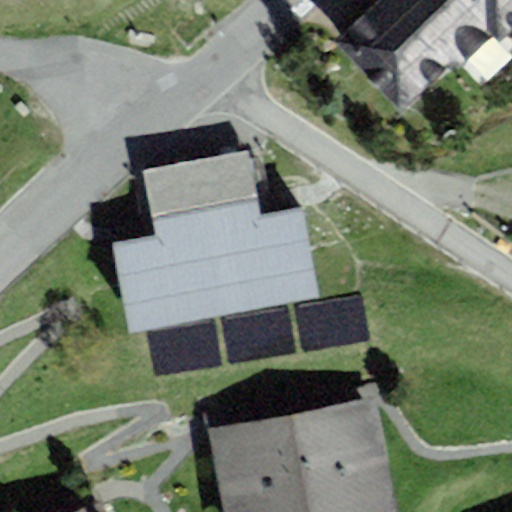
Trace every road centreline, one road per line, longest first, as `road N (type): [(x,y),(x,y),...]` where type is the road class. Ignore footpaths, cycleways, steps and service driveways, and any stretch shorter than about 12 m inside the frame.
road 1 (residential): [(511,276),(204,77)]
road 2 (residential): [(0,258),(150,126)]
